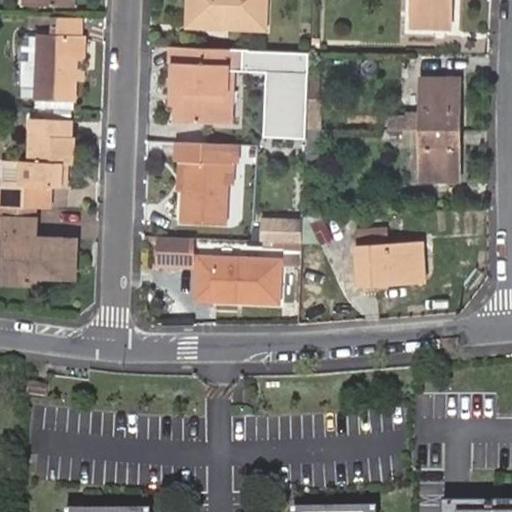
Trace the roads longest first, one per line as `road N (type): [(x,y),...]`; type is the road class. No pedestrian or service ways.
road 1 (residential): [(118,350),(511,333)]
road 2 (residential): [(129,0),(118,350)]
